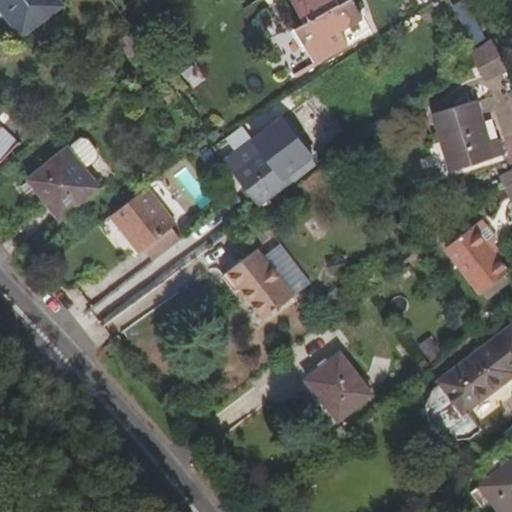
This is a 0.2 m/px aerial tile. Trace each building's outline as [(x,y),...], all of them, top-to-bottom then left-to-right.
[(0,0),(0,6),(22,35),(62,6),(57,0),(0,0)] [(348,0),(340,5),(336,0),(290,0),(305,25),(296,30),(316,64),(348,45),(340,31),(363,18),(353,0),(348,0)] [(467,0),(456,0),(451,2),(466,43),(481,37),(467,0)] [(146,52),(132,31),(127,35),(141,56),(146,52)] [(141,56),(127,35),(116,43),(132,63),(141,56)] [(506,72),(490,40),(472,53),(487,83),(506,72)] [(117,75),(109,65),(84,86),(92,95),(117,75)] [(486,118),(480,100),(433,113),(451,172),(505,155),(500,139),(490,142),(483,119),(486,118)] [(277,103),(217,147),(224,156),(284,112),(277,103)] [(0,124),(0,163),(19,144),(0,124)] [(279,125),(233,161),(240,169),(236,172),(261,206),(288,185),(284,180),(307,162),(279,125)] [(28,179),(60,219),(101,187),(86,169),(93,163),(94,155),(83,142),(76,141),(68,147),(28,179)] [(511,169),(499,177),(504,186),(511,182),(511,169)] [(176,225),(147,187),(111,215),(141,252),(144,249),(154,262),(182,241),(172,229),(176,225)] [(505,253),(480,222),(474,226),(499,257),(505,253)] [(499,257),(474,226),(445,249),(480,294),(509,271),(499,257)] [(311,284),(280,244),(264,257),(295,297),(311,284)] [(295,297),(264,257),(258,249),(228,272),(265,320),(295,297)] [(511,326),(440,381),(441,383),(434,388),(427,404),(429,421),(439,434),(455,440),(470,439),(482,430),(468,411),(511,377),(511,326)] [(431,336),(419,343),(430,362),(442,355),(431,336)] [(341,353),(306,380),(339,422),(374,395),(341,353)] [(511,511),(511,460),(480,485),(500,511),(511,511)]
